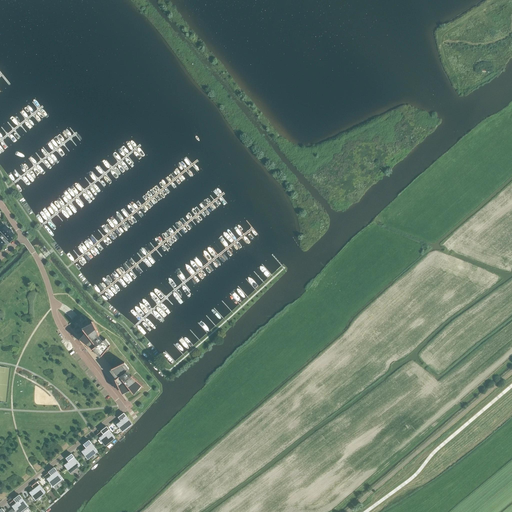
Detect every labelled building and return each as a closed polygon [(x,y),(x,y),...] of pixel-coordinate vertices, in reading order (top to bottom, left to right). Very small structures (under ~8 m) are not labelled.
[(2,224),(0,225),(0,229),(1,230),(0,230),(3,234),(8,239),(10,237),(13,234),(10,231),(11,230),(9,228),(8,229),(5,226),(4,226),(2,224)] [(93,323),(83,327),(82,327),(86,332),(83,335),(85,337),(81,341),(92,350),(93,348),(100,357),(101,357),(111,345),(111,344),(110,345),(106,339),(104,340),(103,340),(100,337),(93,322),(93,323)] [(124,363),(124,362),(110,369),(110,370),(117,378),(115,379),(121,392),(125,389),(127,391),(131,390),(134,392),(135,393),(142,385),(143,385),(132,375),(131,376),(127,371),(128,370),(127,370),(129,369),(124,363)] [(121,421),(117,424),(123,431),(132,423),(124,413),(119,417),(121,421)] [(100,438),(105,445),(115,437),(107,427),(101,431),(104,434),(100,438)] [(86,448),(82,451),(88,458),(98,451),(90,440),(84,445),(86,448)] [(65,465),(70,472),(80,464),(72,454),(67,458),(69,462),(65,465)] [(49,472),(52,475),(47,479),(54,487),(64,480),(55,468),(49,472)] [(30,492),(36,499),(46,492),(37,481),(32,486),(34,489),(30,492)] [(14,499),(17,502),(13,506),(17,511),(22,511),(29,507),(20,495),(14,499)]
